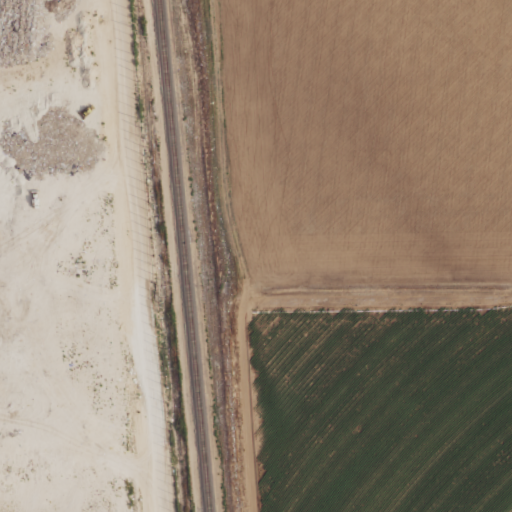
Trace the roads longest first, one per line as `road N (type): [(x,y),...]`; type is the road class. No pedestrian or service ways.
road 1 (track): [(210,0),(230,188),(247,264),(235,335),(243,511)]
road 2 (track): [(111,0),(124,221),(149,365),(151,511)]
road 3 (track): [(246,288),(511,283)]
